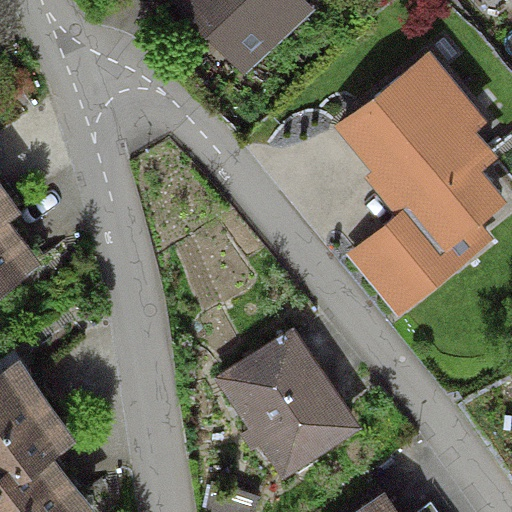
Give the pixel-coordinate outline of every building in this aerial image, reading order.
[(295,3),(291,0),(183,0),(202,19),(192,30),(208,46),(219,36),(240,57),(295,3)] [(482,156),(459,128),(473,116),(422,54),(339,122),(386,180),(376,187),(401,218),(354,257),(394,306),(443,266),(424,243),(458,215),(463,221),(491,198),(467,168),(482,156)] [(0,274),(15,264),(0,243),(0,274)] [(279,464),(344,421),(285,334),(220,377),(279,464)] [(41,442),(41,443),(49,437),(1,372),(0,372),(0,471),(24,454),(41,442)] [(0,511),(67,511),(24,454),(0,471),(0,511)] [(390,511),(379,497),(357,511),(390,511)]
